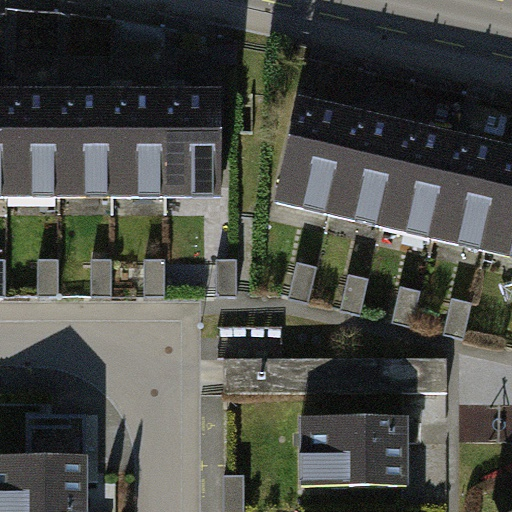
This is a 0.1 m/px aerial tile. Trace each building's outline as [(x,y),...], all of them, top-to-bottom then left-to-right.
[(113,93),(59,94),(59,199),(113,199),(113,93)] [(167,93),(113,93),(113,199),(167,199),(167,93)] [(221,93),(167,93),(167,199),(221,199),(221,93)] [(59,94),(5,94),(5,199),(59,199),(59,94)] [(352,113),(299,101),(275,205),(328,217),(352,113)] [(405,125),(352,113),(328,217),(381,229),(405,125)] [(458,137),(405,125),(381,229),(434,241),(458,137)] [(511,149),(458,137),(434,241),(487,253),(511,149)] [(511,149),(487,253),(511,259),(511,149)] [(58,260),(37,260),(37,297),(58,297),(58,260)] [(111,260),(90,260),(90,297),(111,297),(111,260)] [(164,260),(143,260),(143,297),(164,297),(164,260)] [(237,260),(216,260),(216,297),(237,297),(237,260)] [(317,268),(297,263),(289,299),(309,304),(317,268)] [(368,280),(348,275),(340,312),(360,316),(368,280)] [(420,293),(400,288),(392,324),(412,329),(420,293)] [(472,304),(452,299),(444,335),(464,340),(472,304)] [(447,359),(223,359),(223,394),(447,394),(447,359)] [(26,456),(0,455),(0,511),(86,511),(87,483),(97,483),(97,416),(26,416),(26,456)] [(407,418),(297,418),(297,488),(407,488),(407,418)] [(245,511),(245,477),(224,477),(223,511),(245,511)]
